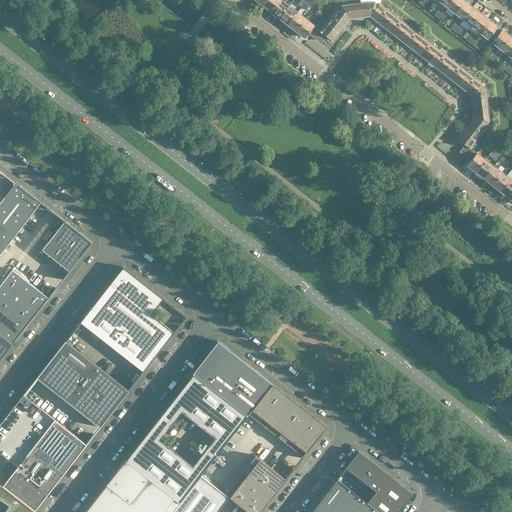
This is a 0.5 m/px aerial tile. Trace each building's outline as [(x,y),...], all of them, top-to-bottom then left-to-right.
[(271,12),(279,0),(266,0),(263,5),(271,12)] [(279,18),(288,6),(280,0),(279,0),(271,12),(279,18)] [(455,13),(464,1),(462,0),(451,0),(451,1),(452,2),(448,8),(455,13)] [(467,14),(472,8),(464,1),(455,13),(462,19),(466,13),(467,14)] [(370,16),(381,3),(380,2),(377,5),(374,2),(358,4),(342,6),(340,10),(336,7),(336,8),(349,19),(360,17),(370,16)] [(377,22),(388,8),(387,8),(386,9),(380,5),(381,3),(370,16),(377,22)] [(288,25),(297,13),(288,6),(279,18),(288,25)] [(349,19),(336,8),(335,9),(337,10),(332,16),(331,15),(330,15),(343,26),(349,19)] [(385,27),(395,14),(394,13),(393,15),(387,10),(389,9),(388,8),(377,22),(385,27)] [(471,26),(481,14),(472,8),(467,14),(466,13),(462,19),(471,26)] [(296,31),(305,19),(297,13),(288,25),(296,31)] [(392,33),(403,20),(402,19),(401,21),(395,16),(396,15),(395,14),(385,27),(392,33)] [(484,27),(489,20),(481,14),(471,26),(481,33),(485,28),(484,27)] [(343,26),(330,15),(329,16),(331,17),(327,23),(325,22),(324,23),(338,33),(343,26)] [(305,38),(309,33),(314,26),(305,19),(296,31),(297,32),(297,33),(300,35),(301,35),(305,38)] [(399,39),(410,25),(409,25),(408,26),(402,22),(403,20),(392,33),(399,39)] [(488,39),(496,28),(497,27),(495,25),(495,24),(492,22),(491,22),(489,20),(484,27),(485,28),(481,33),(488,39)] [(338,33),(324,23),(324,24),(325,25),(320,31),(314,26),(309,33),(319,41),(324,35),(332,41),(338,33)] [(407,45),(417,31),(415,32),(409,28),(411,26),(410,25),(399,39),(407,45)] [(505,44),(510,37),(508,35),(508,34),(505,32),(504,32),(501,30),(492,42),(499,48),(503,42),(505,44)] [(414,50),(425,37),(424,36),(422,38),(417,33),(418,32),(417,31),(407,45),(414,50)] [(421,56),(432,43),(431,42),(430,44),(424,39),(425,38),(425,37),(414,50),(421,56)] [(509,55),(511,50),(511,38),(510,37),(505,44),(503,42),(499,48),(509,55)] [(429,62),(439,48),(438,48),(437,49),(431,45),(433,43),(432,43),(421,56),(429,62)] [(436,67),(447,54),(446,54),(445,55),(439,51),(440,49),(439,48),(429,62),(436,67)] [(443,73),(454,60),(453,59),(452,61),(446,56),(447,55),(447,54),(436,67),(443,73)] [(451,79),(461,66),(460,65),(459,67),(453,62),(455,60),(454,60),(443,73),(451,79)] [(458,85),(468,71),(466,72),(461,68),(462,66),(461,66),(451,79),(458,85)] [(465,90),(476,77),(475,76),(474,78),(468,74),(469,72),(468,71),(458,85),(465,90)] [(473,96),(483,83),(482,82),(481,84),(475,79),(477,78),(476,77),(465,90),(473,96)] [(489,121),(487,105),(485,89),(481,86),(484,83),(483,83),(473,96),(474,107),(475,117),(489,127),(486,124),(489,121)] [(489,127),(475,117),(469,124),(483,135),(483,134),(482,133),(486,127),(488,128),(489,127)] [(483,135),(469,124),(464,132),(477,142),(478,141),(476,140),(481,134),(482,136),(483,135)] [(470,148),(475,142),(477,143),(477,142),(464,132),(458,139),(465,145),(460,152),(471,160),(476,153),(470,148)] [(476,172),(485,160),(476,153),(471,160),(467,165),(471,168),(471,169),(474,171),(475,171),(476,172)] [(484,178),(493,167),(485,160),(476,172),(484,178)] [(492,185),(502,173),(493,167),(484,178),(492,185)] [(501,191),(510,180),(502,173),(492,185),(501,191)] [(509,198),(511,194),(511,181),(510,180),(501,191),(509,198)] [(0,254),(6,247),(41,202),(15,183),(4,197),(0,202),(0,254)] [(91,242),(64,221),(41,250),(69,271),(91,242)] [(123,267),(93,305),(157,355),(186,317),(123,267)] [(48,297),(30,283),(12,269),(0,285),(36,313),(48,297)] [(32,318),(36,313),(0,285),(0,284),(0,308),(24,328),(31,318),(32,318)] [(157,355),(93,305),(79,322),(143,372),(157,355)] [(0,333),(12,343),(16,339),(15,339),(24,328),(0,308),(0,333)] [(0,358),(12,343),(0,334),(0,358)] [(129,390),(66,341),(65,341),(36,378),(37,379),(37,378),(100,427),(128,391),(129,391),(129,390)] [(272,384),(261,375),(260,375),(218,341),(200,364),(192,374),(193,374),(194,374),(247,415),(248,414),(272,384)] [(155,424),(154,424),(126,460),(126,461),(179,502),(246,416),(193,374),(165,411),(155,424)] [(265,427),(288,397),(272,384),(248,414),(265,427)] [(87,444),(24,395),(23,395),(0,424),(0,483),(35,511),(87,444)] [(277,437),(301,407),(288,397),(265,427),(277,437)] [(290,447),(313,416),(301,407),(277,437),(290,447)] [(326,426),(313,416),(290,447),(303,457),(326,426)] [(358,451),(345,467),(346,468),(376,491),(367,502),(379,511),(398,511),(412,494),(358,451)] [(255,455),(245,468),(275,492),(285,479),(255,455)] [(172,511),(180,502),(179,502),(126,461),(125,460),(119,467),(112,477),(84,511),(172,511)] [(275,492),(245,468),(235,481),(265,505),(275,492)] [(247,511),(245,511),(216,511),(228,497),(201,476),(180,502),(172,511),(247,511)] [(336,479),(309,511),(379,511),(367,502),(336,479)] [(259,511),(265,505),(235,481),(224,494),(247,511),(259,511)] [(0,511),(33,511),(34,511),(35,511),(0,483),(0,511)]
